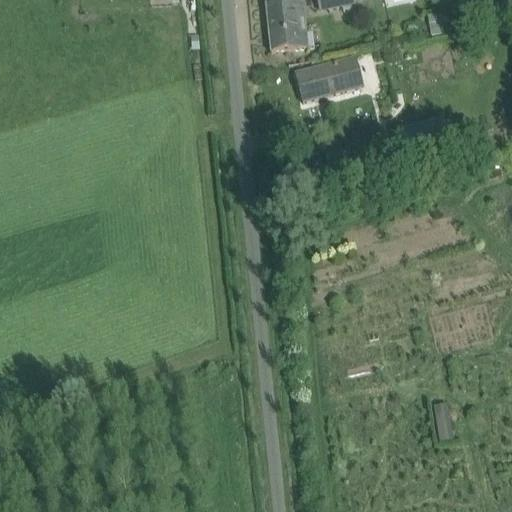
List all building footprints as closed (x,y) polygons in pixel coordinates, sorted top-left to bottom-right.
[(317,0),(320,15),(355,8),(353,0),(317,0)] [(271,55),(300,52),(295,4),(265,8),(271,55)] [(444,38),(440,15),(427,17),(431,40),(444,38)] [(303,106),(363,91),(355,62),(295,77),(303,106)] [(441,121),(395,133),(402,161),(448,149),(441,121)] [(286,188),(298,185),(293,164),(282,166),(286,188)]
